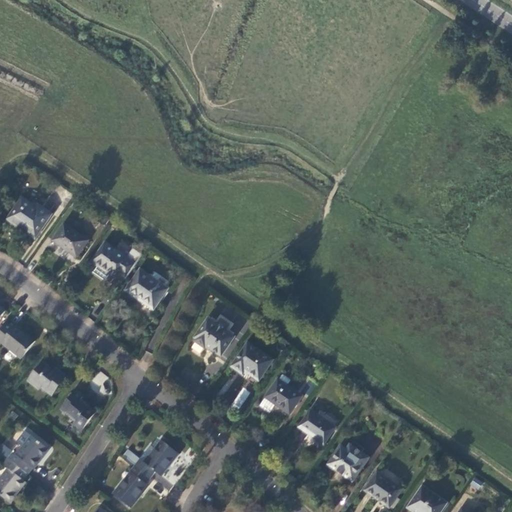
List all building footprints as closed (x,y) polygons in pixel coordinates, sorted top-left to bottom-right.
[(38,209),(21,198),(6,218),(18,226),(20,223),(37,235),(51,213),(40,206),(38,209)] [(88,241),(63,224),(52,240),(76,257),(88,241)] [(119,274),(125,279),(135,264),(142,255),(133,249),(127,258),(105,242),(91,262),(98,267),(109,274),(115,279),(119,274)] [(105,280),(109,274),(98,267),(94,272),(105,280)] [(166,289),(140,271),(126,291),(153,309),(166,289)] [(217,325),(208,319),(195,337),(196,339),(194,341),(204,348),(206,345),(221,355),(234,337),(225,331),(229,325),(221,319),(217,325)] [(12,328),(6,322),(0,329),(0,344),(1,343),(21,359),(35,342),(15,325),(12,328)] [(272,360),(247,343),(231,366),(241,373),(243,370),(258,380),(272,360)] [(52,371),(41,362),(27,379),(38,389),(40,386),(52,396),(66,378),(55,368),(52,371)] [(100,370),(92,381),(100,388),(109,377),(100,370)] [(302,396),(278,379),(265,397),(275,404),(289,414),(302,396)] [(239,409),(251,392),(243,388),(232,405),(239,409)] [(83,397),(74,390),(60,409),(75,421),(71,426),(80,433),(95,413),(80,401),(83,397)] [(275,404),(265,397),(259,406),(269,413),(275,404)] [(317,414),(310,410),(299,427),(323,444),(335,427),(323,419),(325,415),(320,411),(317,414)] [(23,447),(17,455),(12,451),(7,459),(26,474),(31,468),(32,469),(48,448),(26,431),(17,443),(23,447)] [(127,450),(122,456),(133,466),(150,478),(154,472),(160,476),(178,453),(161,440),(154,449),(150,445),(139,458),(127,450)] [(327,464),(335,469),(346,477),(352,481),(368,458),(360,453),(363,449),(352,441),(345,450),(340,446),(327,464)] [(22,479),(26,474),(7,459),(2,465),(7,469),(0,478),(0,496),(9,504),(16,495),(14,494),(25,481),(22,479)] [(145,483),(150,478),(133,466),(129,471),(131,472),(113,495),(129,508),(148,485),(145,483)] [(346,477),(335,469),(331,475),(342,483),(346,477)] [(402,489),(377,472),(364,491),(388,508),(402,489)] [(478,489),(482,482),(473,478),(470,484),(478,489)] [(440,511),(446,503),(422,486),(404,511),(440,511)]
